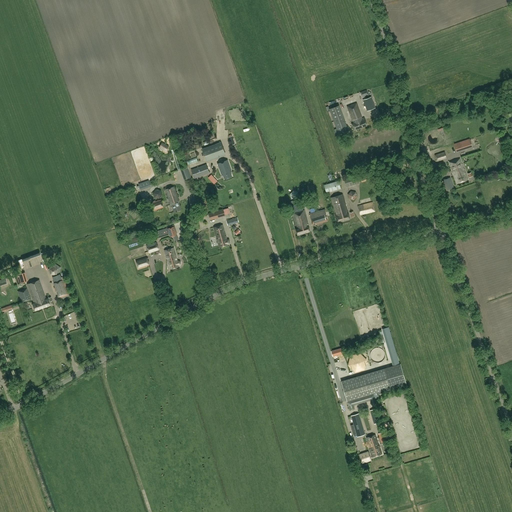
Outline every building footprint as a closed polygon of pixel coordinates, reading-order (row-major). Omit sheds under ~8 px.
[(363,100),(367,111),(375,108),(371,97),(363,100)] [(356,103),(347,106),(353,123),(352,124),(354,130),(367,125),(364,117),(362,118),(356,103)] [(339,105),(329,109),(338,134),(348,131),(339,105)] [(474,147),(471,139),(455,143),(458,152),(474,147)] [(221,142),(202,149),(206,159),(225,153),(221,142)] [(169,146),(162,143),(160,147),(166,151),(169,146)] [(444,152),(435,155),(437,161),(446,158),(444,152)] [(459,159),(449,163),(457,184),(468,180),(459,159)] [(227,160),(217,164),(222,176),(223,175),(224,179),(232,177),(229,170),(231,170),(227,160)] [(206,165),(191,170),(194,179),(209,173),(206,165)] [(184,179),(191,177),(187,167),(181,170),(184,179)] [(213,174),(209,177),(215,184),(218,181),(213,174)] [(357,176),(344,179),(346,187),(359,183),(357,176)] [(450,178),(442,181),(446,191),(454,188),(450,178)] [(149,181),(139,184),(141,190),(150,186),(149,181)] [(338,181),(324,185),(326,193),(341,189),(338,181)] [(174,187),(165,190),(170,205),(171,205),(174,212),(181,210),(178,202),(179,202),(174,187)] [(162,191),(156,190),(152,193),(154,198),(159,198),(163,195),(162,191)] [(295,200),(296,200),(299,197),(298,192),(293,191),(290,194),(291,199),(295,200)] [(354,200),(357,197),(356,192),(351,191),(348,195),(349,199),(354,200)] [(342,195),(331,198),(336,214),(335,214),(337,222),(349,219),(348,213),(342,195)] [(161,199),(150,203),(153,211),(163,207),(161,199)] [(298,199),(296,200),(295,200),(289,202),(291,206),(292,212),(303,210),(301,203),(299,203),(298,199)] [(358,206),(360,215),(375,212),(372,202),(358,206)] [(309,209),(311,214),(309,214),(313,225),(315,224),(316,225),(328,221),(327,217),(325,217),(325,215),(326,214),(324,209),(315,212),(314,208),(309,209)] [(223,210),(209,214),(211,220),(225,216),(223,210)] [(298,229),(296,230),(297,235),(310,232),(304,210),(293,213),(298,229)] [(228,240),(227,240),(223,225),(214,228),(219,247),(228,245),(228,244),(229,244),(230,243),(229,240),(228,240)] [(174,227),(168,229),(170,237),(177,235),(174,227)] [(159,250),(156,243),(146,246),(148,253),(159,250)] [(171,256),(175,255),(173,248),(164,250),(167,260),(171,259),(171,256)] [(171,259),(167,260),(170,269),(178,266),(178,265),(180,265),(180,264),(180,261),(179,261),(177,261),(176,258),(175,255),(171,256),(171,259)] [(148,265),(146,257),(135,260),(138,268),(148,265)] [(17,275),(19,283),(27,281),(24,272),(17,275)] [(62,280),(60,274),(52,277),(55,283),(54,283),(56,287),(54,288),(55,291),(57,290),(58,291),(59,294),(59,296),(59,298),(61,297),(61,299),(69,296),(68,295),(70,294),(64,279),(62,280)] [(27,284),(33,303),(32,303),(34,311),(50,305),(48,298),(46,299),(39,280),(27,284)] [(27,289),(18,292),(21,303),(31,300),(27,289)] [(406,384),(400,364),(341,381),(347,401),(377,392),(390,389),(406,384)] [(379,400),(377,392),(347,401),(350,410),(353,409),(352,406),(353,404),(370,399),(371,400),(372,403),(376,402),(375,401),(379,400)] [(377,409),(371,410),(375,422),(380,420),(380,418),(383,417),(384,420),(385,419),(381,406),(379,407),(379,408),(378,408),(380,413),(378,414),(377,409)] [(359,414),(352,416),(357,434),(364,432),(359,414)] [(382,432),(378,434),(384,443),(387,441),(382,432)] [(370,448),(369,448),(372,457),(382,454),(379,445),(379,446),(375,435),(366,438),(370,448)] [(371,460),(370,458),(371,458),(370,457),(368,452),(359,455),(362,463),(371,460)]
